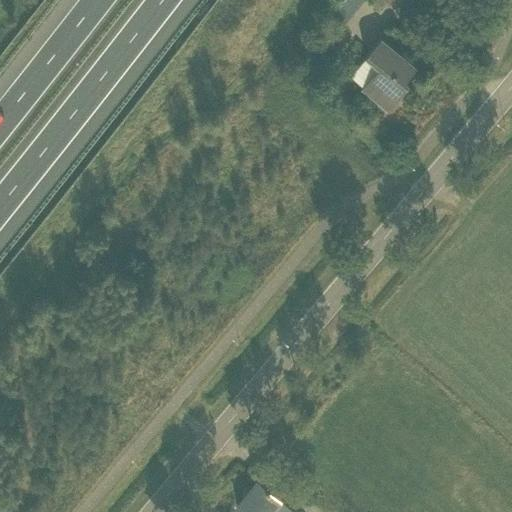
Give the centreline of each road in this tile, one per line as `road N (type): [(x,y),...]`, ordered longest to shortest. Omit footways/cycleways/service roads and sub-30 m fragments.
road 1 (tertiary): [(153,511),(511,86)]
road 2 (motorway): [(0,207),(166,0)]
road 3 (motorway): [(91,0),(0,116)]
